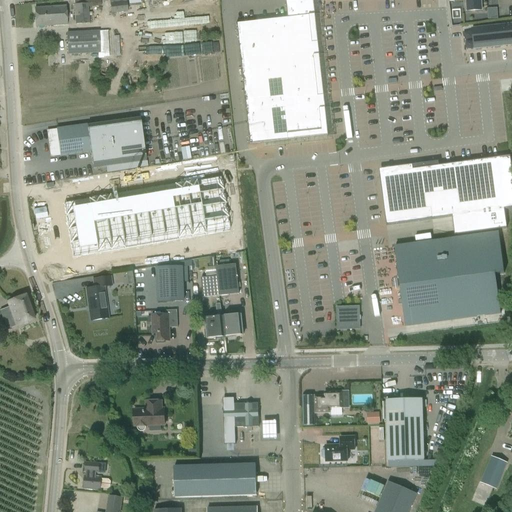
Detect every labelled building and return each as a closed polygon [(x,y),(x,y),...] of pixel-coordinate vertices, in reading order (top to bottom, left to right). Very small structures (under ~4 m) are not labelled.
[(73,0),(74,5),(75,25),(89,24),(88,7),(101,7),(100,0),(73,0)] [(111,14),(128,13),(126,2),(126,0),(109,0),(110,4),(111,14)] [(284,0),(287,18),(236,24),(248,145),(324,137),(312,16),(310,0),(284,0)] [(480,0),(466,0),(467,11),(481,10),(480,0)] [(36,27),(67,25),(66,7),(34,9),(36,27)] [(486,8),(487,19),(496,18),(496,8),(486,8)] [(511,27),(511,24),(472,29),(474,49),(511,45),(511,27)] [(109,52),(108,31),(97,32),(97,31),(67,33),(67,45),(68,55),(99,54),(98,53),(109,52)] [(164,51),(182,51),(182,42),(164,42),(164,51)] [(56,130),(48,132),(51,157),(90,152),(93,169),(146,162),(141,119),(86,126),(86,125),(56,129),(56,130)] [(404,137),(412,136),(412,121),(403,122),(404,134),(399,134),(398,128),(395,129),(395,141),(404,141),(404,137)] [(390,216),(384,217),(386,226),(478,213),(480,230),(507,227),(504,210),(511,208),(511,168),(510,156),(438,166),(438,162),(418,165),(398,168),(399,171),(385,173),(390,216)] [(229,177),(70,193),(76,252),(236,235),(229,177)] [(395,248),(406,328),(500,315),(495,277),(504,276),(499,234),(395,248)] [(220,266),(215,267),(215,269),(216,277),(218,297),(239,294),(236,265),(230,265),(229,259),(219,260),(220,266)] [(183,301),(182,267),(157,268),(158,302),(183,301)] [(108,319),(104,288),(112,287),(111,276),(92,279),(93,288),(85,289),(90,321),(108,319)] [(203,298),(218,297),(216,277),(201,278),(203,298)] [(8,307),(0,310),(0,312),(6,330),(15,326),(34,320),(25,296),(7,303),(8,307)] [(205,317),(205,319),(207,339),(224,337),(225,337),(223,318),(223,317),(221,304),(216,304),(216,311),(218,311),(218,313),(205,314),(205,317)] [(358,307),(337,308),(337,329),(359,329),(358,307)] [(177,328),(177,310),(165,311),(165,316),(152,316),(152,334),(155,334),(155,341),(156,344),(164,343),(164,341),(169,341),(168,328),(177,328)] [(241,315),(223,317),(223,318),(225,337),(243,335),(241,315)] [(320,396),(314,396),(314,409),(314,414),(328,413),(328,408),(348,408),(348,391),(324,392),(324,399),(320,399),(320,396)] [(422,400),(386,401),(388,462),(423,461),(422,400)] [(146,429),(145,428),(148,428),(147,426),(164,426),(164,409),(161,409),(161,402),(151,402),(151,409),(133,410),(134,427),(135,427),(135,428),(137,428),(137,429),(138,431),(141,432),(143,432),(145,431),(146,429)] [(224,412),(223,412),(224,445),(236,444),(236,428),(243,427),(252,427),(259,427),(258,403),(235,404),(223,405),(224,412)] [(314,414),(314,409),(303,409),(304,429),(315,429),(314,414)] [(379,412),(365,413),(366,425),(380,424),(379,412)] [(278,423),(263,424),(264,442),(278,441),(278,423)] [(324,450),(322,452),(322,458),(324,460),(326,460),(326,463),(349,462),(349,453),(354,452),(354,438),(340,438),(340,446),(326,446),(326,450),(324,450)] [(481,483),(496,489),(506,463),(491,457),(481,483)] [(87,476),(84,476),(83,489),(100,490),(100,488),(108,489),(110,487),(111,482),(109,480),(101,479),(101,477),(96,477),(96,473),(99,473),(99,463),(85,462),(84,472),(87,472),(87,476)] [(256,496),(255,465),(173,467),(174,498),(256,496)] [(408,511),(416,494),(388,482),(374,511),(408,511)] [(105,511),(120,511),(123,498),(109,495),(105,511)]
